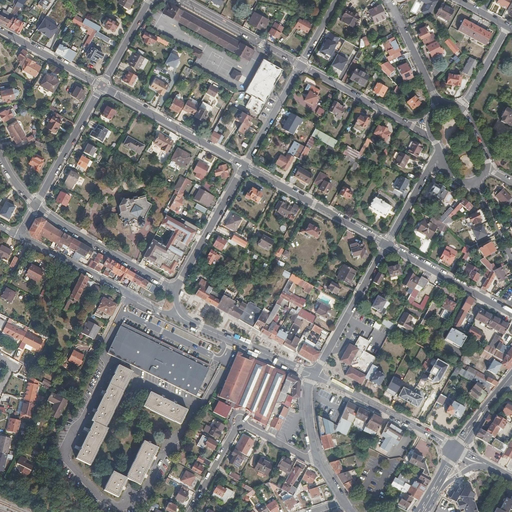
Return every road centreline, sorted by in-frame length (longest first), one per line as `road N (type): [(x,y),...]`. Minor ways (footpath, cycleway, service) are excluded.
road 1 (residential): [(319,462),(239,423),(189,511)]
road 2 (tertiary): [(19,236),(177,316)]
road 3 (residential): [(244,166),(102,86)]
road 4 (residential): [(386,245),(244,166)]
road 5 (tertiary): [(174,290),(36,205)]
road 6 (residential): [(313,374),(386,245)]
road 7 (tertiary): [(177,316),(313,374)]
road 8 (residential): [(299,64),(430,131)]
road 9 (residential): [(511,314),(386,245)]
road 10 (residential): [(174,290),(244,166)]
road 11 (residential): [(102,86),(36,205)]
road 12 (tertiary): [(313,374),(434,435)]
road 13 (residential): [(184,0),(299,64)]
